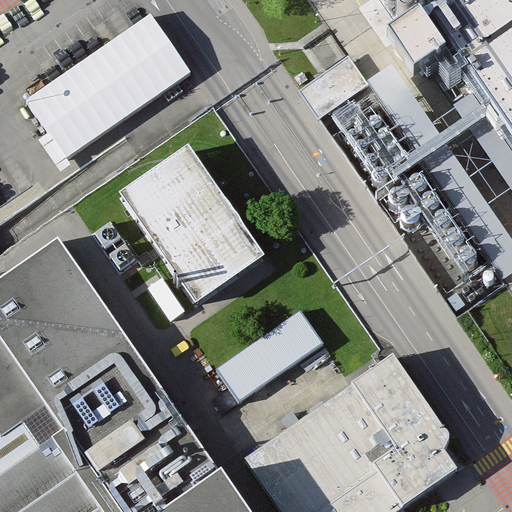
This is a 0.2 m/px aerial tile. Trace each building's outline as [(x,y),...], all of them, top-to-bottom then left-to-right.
[(511,0),(418,0),(511,135),(511,0)] [(144,10),(23,97),(71,164),(192,76),(144,10)] [(185,153),(119,199),(199,313),(265,267),(185,153)] [(0,429),(54,393),(114,481),(185,434),(58,246),(0,284),(0,429)] [(150,284),(174,318),(187,309),(163,275),(150,284)] [(216,374),(238,406),(320,349),(299,318),(216,374)] [(389,359),(246,464),(281,511),(397,511),(466,462),(389,359)] [(0,511),(119,511),(67,435),(0,480),(0,511)] [(245,511),(222,478),(173,511),(245,511)]
